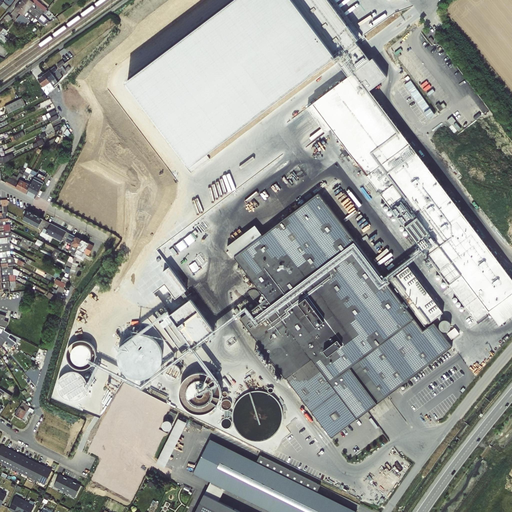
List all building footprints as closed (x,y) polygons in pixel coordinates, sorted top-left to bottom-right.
[(41,16),(22,0),(18,4),(37,19),(44,25),(49,21),(47,19),(44,22),(39,18),(41,16)] [(21,0),(22,0),(41,16),(47,9),(36,0),(21,0)] [(37,19),(18,4),(15,8),(21,14),(16,20),(28,31),(30,29),(31,30),(33,28),(32,26),(37,19)] [(8,31),(0,25),(0,39),(8,46),(10,44),(6,42),(8,39),(5,36),(8,31)] [(66,74),(72,69),(67,62),(61,67),(66,74)] [(56,66),(38,79),(49,93),(56,88),(54,85),(59,81),(53,73),(58,69),(56,66)] [(9,113),(27,105),(23,97),(6,106),(9,113)] [(49,112),(53,121),(59,119),(56,110),(49,112)] [(320,122),(303,133),(306,138),(310,136),(312,139),(326,130),(320,122)] [(2,157),(0,157),(0,163),(2,163),(4,163),(14,158),(12,154),(7,155),(2,157)] [(24,172),(16,188),(21,191),(32,169),(27,167),(24,172)] [(32,169),(21,191),(25,193),(37,172),(32,169)] [(16,188),(24,172),(20,170),(16,179),(9,176),(6,183),(16,188)] [(37,172),(25,193),(35,198),(46,177),(37,172)] [(259,200),(265,214),(275,210),(266,188),(258,192),(261,199),(259,200)] [(332,437),(452,347),(434,323),(423,331),(319,192),(263,234),(255,224),(225,246),(265,299),(241,317),(332,437)] [(0,212),(5,212),(7,212),(7,205),(9,201),(7,199),(0,200),(0,212)] [(28,210),(24,220),(41,226),(44,217),(28,210)] [(91,254),(95,244),(51,223),(48,229),(45,227),(41,235),(49,238),(50,235),(63,241),(64,239),(79,246),(75,255),(84,260),(88,252),(91,254)] [(9,230),(0,231),(0,238),(12,238),(15,239),(17,234),(9,230)] [(12,243),(0,244),(0,252),(10,251),(15,250),(14,243),(12,243)] [(56,248),(52,256),(56,259),(61,250),(56,248)] [(82,267),(78,266),(78,264),(74,263),(71,271),(80,273),(82,267)] [(13,269),(0,269),(0,276),(3,276),(16,276),(17,277),(20,271),(15,269),(13,269)] [(64,276),(62,281),(57,278),(55,283),(65,287),(69,278),(64,276)] [(56,294),(50,291),(48,296),(59,301),(63,292),(58,289),(56,294)] [(0,326),(5,328),(6,328),(8,322),(4,320),(7,311),(0,308),(0,326)] [(455,325),(448,317),(438,325),(446,334),(455,325)] [(223,331),(229,326),(223,319),(217,324),(223,331)] [(5,328),(0,326),(0,335),(1,334),(3,336),(4,333),(14,338),(13,340),(17,343),(20,338),(4,330),(5,328)] [(448,333),(452,338),(460,332),(456,327),(448,333)] [(16,414),(24,419),(31,405),(23,401),(16,414)] [(158,463),(167,467),(183,430),(185,431),(190,420),(170,411),(163,427),(172,431),(158,463)] [(319,485),(259,455),(257,461),(210,438),(199,459),(197,457),(191,469),(194,470),(193,473),(210,481),(208,487),(195,511),(242,511),(218,500),(221,494),(224,487),(273,511),(354,511),(355,511),(316,492),(319,485)] [(0,462),(47,483),(54,468),(2,445),(0,449),(0,462)] [(77,496),(82,484),(61,474),(55,486),(77,496)] [(0,489),(0,504),(2,506),(8,493),(0,489)] [(14,510),(13,511),(32,511),(36,504),(16,496),(11,509),(14,510)]
